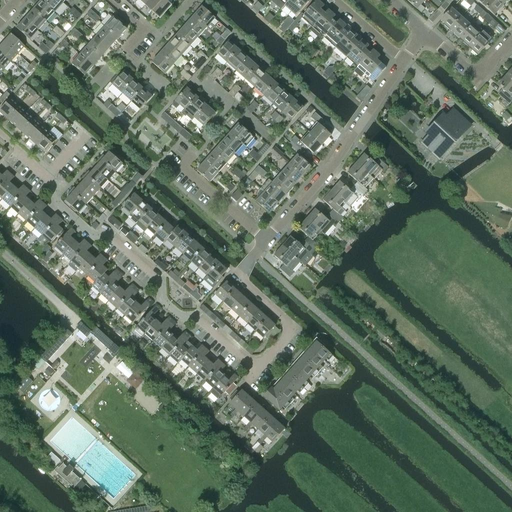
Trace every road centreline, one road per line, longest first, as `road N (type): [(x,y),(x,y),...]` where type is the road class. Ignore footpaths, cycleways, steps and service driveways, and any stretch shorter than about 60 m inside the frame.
road 1 (residential): [(256,371),(199,318),(165,303),(158,278),(113,238),(88,233),(54,202),(46,177)]
road 2 (residential): [(266,243),(401,62)]
road 3 (residential): [(256,371),(289,328),(237,276),(266,243)]
road 4 (residential): [(266,243),(182,168),(197,153)]
road 5 (residential): [(425,32),(475,76),(511,37)]
